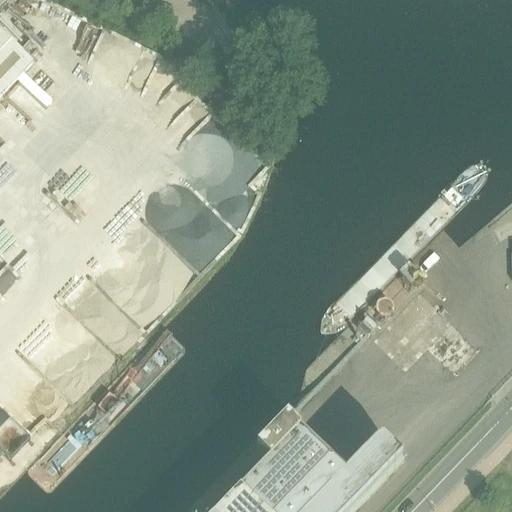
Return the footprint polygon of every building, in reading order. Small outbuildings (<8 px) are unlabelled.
[(0,31),(0,98),(33,65),(0,31)] [(101,55),(145,78),(156,57),(112,33),(101,55)] [(25,87),(13,99),(42,126),(54,113),(25,87)] [(174,312),(205,281),(165,242),(135,272),(128,265),(115,278),(128,290),(139,278),(174,312)] [(451,326),(419,295),(374,342),(406,373),(419,359),(446,385),(477,352),(451,326)] [(285,427),(205,511),(353,511),(402,461),(381,441),(344,482),(321,461),(285,427)]
